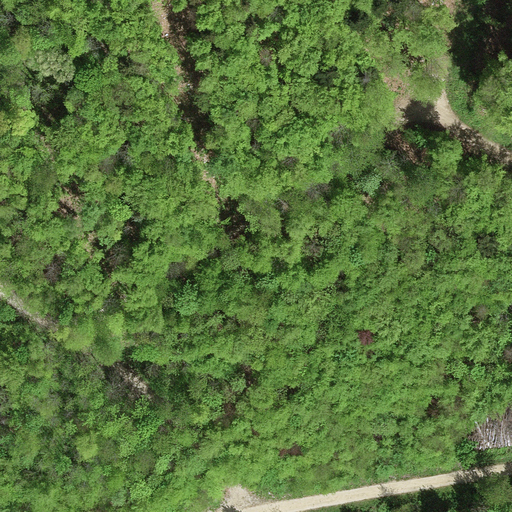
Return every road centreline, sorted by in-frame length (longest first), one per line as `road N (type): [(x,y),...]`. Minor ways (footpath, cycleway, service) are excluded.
road 1 (track): [(429,101),(84,333),(26,306),(0,282)]
road 2 (track): [(252,511),(511,468)]
road 3 (track): [(246,511),(207,450),(84,333)]
